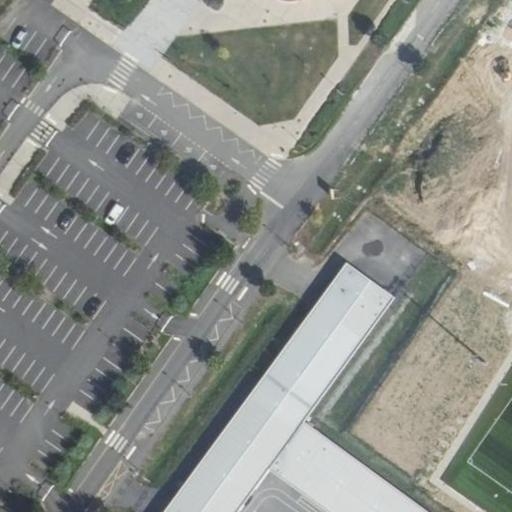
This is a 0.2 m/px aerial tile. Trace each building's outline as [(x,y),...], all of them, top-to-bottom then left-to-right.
[(505,287),(511,273),(511,257),(492,248),(479,275),(505,287)] [(394,301),(352,276),(175,511),(248,511),(275,474),(332,511),(432,511),(308,419),(394,301)] [(467,312),(495,328),(510,301),(482,286),(467,312)] [(442,345),(470,361),(486,332),(457,316),(442,345)] [(511,318),(502,337),(511,341),(511,318)] [(445,358),(429,385),(455,400),(471,373),(445,358)] [(403,390),(387,418),(415,433),(430,405),(403,390)] [(468,445),(484,421),(475,415),(459,439),(468,445)] [(434,480),(452,454),(427,436),(408,462),(434,480)]
